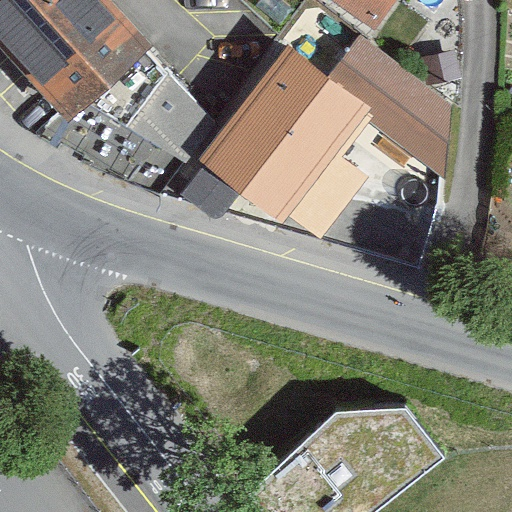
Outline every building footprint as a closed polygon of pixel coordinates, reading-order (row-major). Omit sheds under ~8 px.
[(174,41),(132,0),(6,0),(0,6),(0,33),(89,122),(103,108),(178,154),(215,114),(158,57),(174,41)] [(407,0),(333,0),(386,34),(407,0)] [(366,41),(340,73),(386,107),(371,127),(448,179),(461,99),(366,41)] [(340,73),(301,43),(212,161),(297,225),(371,127),(386,107),(340,73)] [(379,397),(363,450),(434,471),(450,419),(379,397)]
